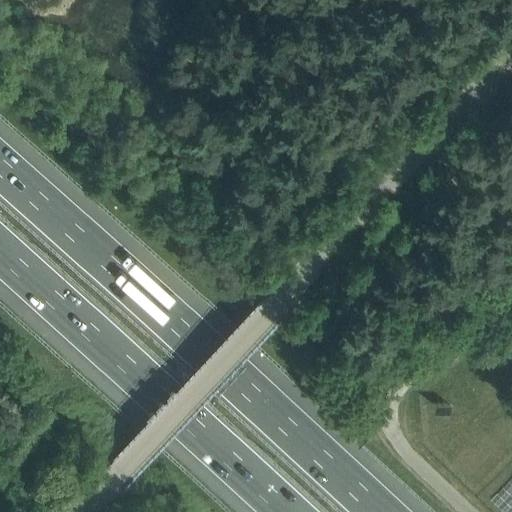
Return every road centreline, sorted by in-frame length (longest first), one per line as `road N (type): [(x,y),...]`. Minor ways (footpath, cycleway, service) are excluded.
road 1 (unclassified): [(72,511),(359,198),(511,51)]
road 2 (motorway): [(379,511),(0,165)]
road 3 (motorway): [(0,253),(287,511)]
road 4 (unclassified): [(466,511),(402,450),(389,412),(395,389),(511,266)]
